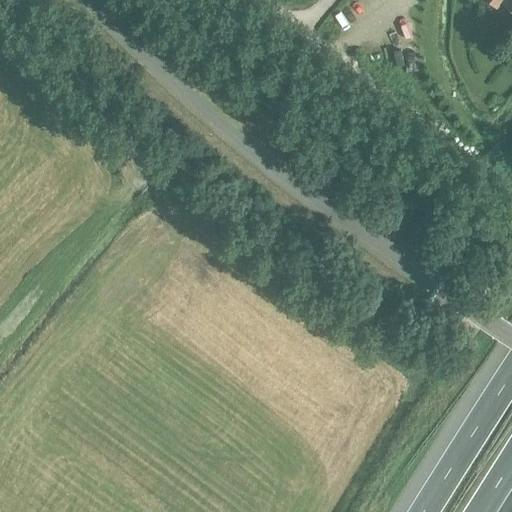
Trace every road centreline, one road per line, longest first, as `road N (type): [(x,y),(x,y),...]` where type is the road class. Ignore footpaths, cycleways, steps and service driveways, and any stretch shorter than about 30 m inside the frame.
road 1 (unclassified): [(511,335),(296,190),(89,0)]
road 2 (track): [(8,0),(146,167),(132,197)]
road 3 (motorway): [(511,371),(423,511)]
